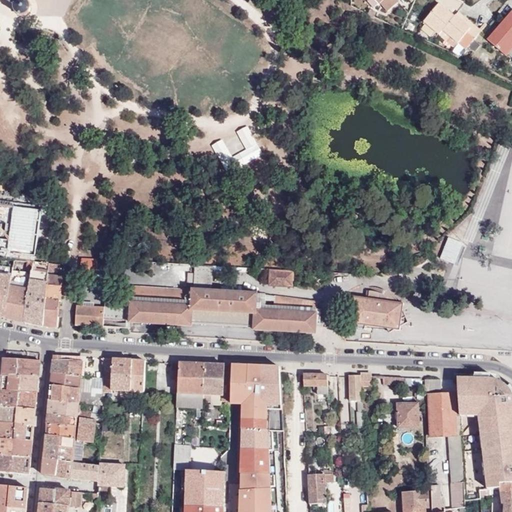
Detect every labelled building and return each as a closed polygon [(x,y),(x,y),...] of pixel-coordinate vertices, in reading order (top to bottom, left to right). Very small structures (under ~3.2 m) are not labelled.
[(5,0),(15,4),(14,9),(16,13),(20,16),(25,16),(29,14),(31,11),(32,7),(30,3),(30,2),(27,0),(5,0)] [(377,0),(387,11),(399,2),(397,0),(377,0)] [(461,39),(469,46),(482,31),(458,12),(454,16),(439,4),(424,22),(440,35),(444,30),(458,43),(461,39)] [(511,11),(488,40),(504,54),(511,45),(511,11)] [(455,48),(459,43),(458,43),(444,30),(440,35),(455,48)] [(459,43),(466,50),(469,46),(461,39),(458,43),(459,43)] [(451,236),(442,257),(459,264),(467,243),(451,236)] [(97,269),(98,259),(82,258),(81,267),(97,269)] [(48,274),(49,263),(34,261),(33,268),(32,273),(25,322),(43,326),(46,299),(47,284),(48,274)] [(56,276),(58,264),(49,263),(48,274),(56,276)] [(213,266),(196,265),(195,273),(194,283),(194,284),(201,284),(203,286),(212,286),(213,266)] [(97,269),(81,267),(81,274),(97,275),(97,269)] [(293,286),(294,271),(271,270),(270,285),(293,286)] [(32,273),(13,271),(12,276),(6,318),(25,322),(32,273)] [(12,276),(0,274),(0,316),(6,318),(12,276)] [(61,300),(63,276),(56,276),(48,274),(47,284),(46,299),(61,300)] [(127,323),(130,323),(131,322),(192,326),(193,323),(255,327),(255,330),(316,333),(316,326),(317,313),(257,310),(258,294),(258,293),(228,291),(212,290),(194,289),(193,289),(133,286),(132,298),(131,308),(128,308),(114,307),(105,306),(105,307),(93,306),(85,306),(78,306),(76,321),(91,322),(90,326),(104,327),(104,319),(127,320),(127,323)] [(352,296),(351,305),(384,309),(402,311),(403,305),(404,303),(400,302),(397,299),(392,295),(388,292),(382,289),(377,288),(370,286),(368,298),(352,296)] [(266,295),(258,294),(257,310),(317,313),(316,326),(323,327),(323,320),(320,320),(321,310),(317,309),(317,301),(275,296),(274,307),(266,306),(266,295)] [(58,327),(61,300),(46,299),(43,326),(58,327)] [(384,309),(351,305),(349,323),(387,328),(390,333),(395,330),(399,330),(401,324),(402,311),(384,309)] [(32,376),(39,377),(41,353),(31,352),(25,351),(25,352),(7,351),(6,358),(5,358),(3,375),(22,376),(32,376)] [(55,355),(53,374),(82,376),(83,364),(76,363),(76,359),(76,357),(55,355)] [(114,359),(103,359),(103,365),(105,365),(105,379),(104,390),(105,390),(112,391),(114,359)] [(130,360),(114,359),(112,391),(128,391),(129,391),(130,360)] [(146,361),(133,360),(131,391),(144,392),(146,361)] [(180,363),(172,362),(172,379),(179,380),(180,363)] [(180,363),(179,380),(178,394),(177,407),(189,408),(192,363),(180,363)] [(204,394),(206,364),(192,363),(189,408),(204,409),(204,400),(204,394)] [(227,401),(232,401),(233,365),(206,364),(204,394),(222,395),(222,401),(227,401)] [(287,409),(285,371),(240,369),(238,408),(250,408),(250,423),(275,422),(275,410),(287,409)] [(53,374),(52,385),(80,388),(82,376),(53,374)] [(22,376),(3,375),(2,390),(20,392),(22,376)] [(329,397),(328,375),(304,375),(304,386),(318,386),(318,394),(326,394),(326,398),(329,397)] [(20,392),(38,393),(39,377),(32,376),(22,376),(20,392)] [(372,387),(372,376),(361,376),(349,376),(350,401),(362,401),(362,387),(372,387)] [(104,390),(105,379),(93,377),(92,389),(104,390)] [(458,378),(460,408),(461,435),(464,482),(465,500),(480,499),(480,495),(480,489),(492,489),(501,488),(500,484),(511,483),(511,390),(511,389),(509,386),(506,384),(503,382),(499,381),(497,380),(493,379),(479,378),(473,377),(458,378)] [(52,385),(51,400),(79,403),(80,388),(52,385)] [(80,388),(79,403),(104,405),(104,398),(105,392),(105,390),(104,390),(92,389),(80,388)] [(19,407),(20,392),(2,390),(1,407),(19,409),(19,407)] [(37,400),(38,393),(20,392),(19,407),(36,409),(37,400)] [(461,435),(460,408),(455,408),(455,394),(429,395),(429,396),(429,403),(430,437),(456,436),(457,435),(461,435)] [(51,400),(49,414),(78,418),(78,417),(79,410),(79,403),(51,400)] [(398,428),(419,427),(418,404),(398,404),(398,428)] [(0,413),(0,421),(17,424),(17,421),(19,409),(1,407),(0,413)] [(35,426),(36,409),(19,407),(19,409),(17,421),(17,424),(35,426)] [(97,420),(104,421),(104,420),(104,415),(92,412),(79,410),(78,417),(81,418),(97,420)] [(49,414),(48,423),(77,427),(78,418),(49,414)] [(96,427),(97,420),(81,418),(78,440),(94,442),(96,427)] [(0,438),(16,440),(17,424),(0,421),(0,438)] [(250,423),(248,452),(277,451),(275,422),(250,423)] [(48,423),(47,435),(76,439),(77,427),(48,423)] [(16,440),(33,441),(35,426),(17,424),(16,440)] [(59,461),(74,463),(75,448),(76,439),(47,435),(45,460),(59,461)] [(0,455),(14,457),(16,442),(16,440),(0,438),(0,455)] [(14,457),(31,458),(33,441),(16,440),(16,442),(14,457)] [(176,444),(174,470),(190,471),(191,445),(185,445),(176,444)] [(248,452),(246,478),(280,477),(277,451),(248,452)] [(0,472),(12,473),(14,457),(0,455),(0,472)] [(30,475),(31,458),(14,457),(12,473),(30,475)] [(44,475),(57,476),(59,461),(45,460),(44,475)] [(57,476),(72,478),(74,463),(59,461),(57,476)] [(72,478),(100,481),(101,466),(78,463),(74,463),(72,478)] [(100,481),(99,485),(100,485),(111,486),(124,487),(125,465),(101,464),(101,466),(100,481)] [(229,509),(230,476),(192,474),(191,508),(229,509)] [(319,510),(327,510),(325,474),(310,475),(311,504),(319,504),(319,510)] [(246,495),(281,494),(280,477),(246,478),(246,495)] [(431,486),(432,507),(432,511),(445,511),(445,510),(461,508),(466,507),(465,500),(464,482),(431,486)] [(505,504),(511,502),(511,483),(500,484),(501,488),(502,494),(503,504),(505,504)] [(8,511),(9,507),(11,486),(0,485),(0,511),(8,511)] [(111,486),(100,485),(100,492),(110,493),(111,486)] [(29,488),(11,486),(9,507),(27,509),(29,488)] [(368,505),(367,487),(359,487),(360,496),(358,496),(358,505),(368,505)] [(42,489),(41,503),(70,506),(70,491),(42,489)] [(70,491),(70,506),(68,511),(75,511),(77,491),(70,491)] [(425,511),(426,508),(429,507),(429,491),(403,493),(404,511),(425,511)] [(280,511),(281,494),(246,495),(245,511),(280,511)] [(41,503),(40,511),(68,511),(70,506),(41,503)]
